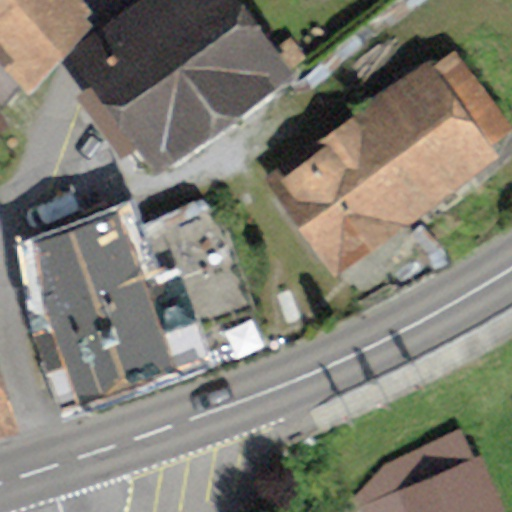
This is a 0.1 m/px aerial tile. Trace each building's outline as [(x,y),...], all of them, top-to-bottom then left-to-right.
[(64,0),(0,0),(0,37),(31,73),(79,17),(64,0)] [(106,56),(121,76),(91,98),(124,143),(151,124),(162,138),(258,68),(207,0),(183,0),(138,33),(130,21),(114,33),(122,45),(106,56)] [(299,190),(342,248),(506,125),(456,58),(327,154),(318,142),(272,176),(289,198),(299,190)] [(39,261),(40,310),(69,391),(195,346),(189,331),(253,309),(225,233),(201,203),(39,261)] [(492,511),(458,431),(382,463),(403,511),(492,511)]
